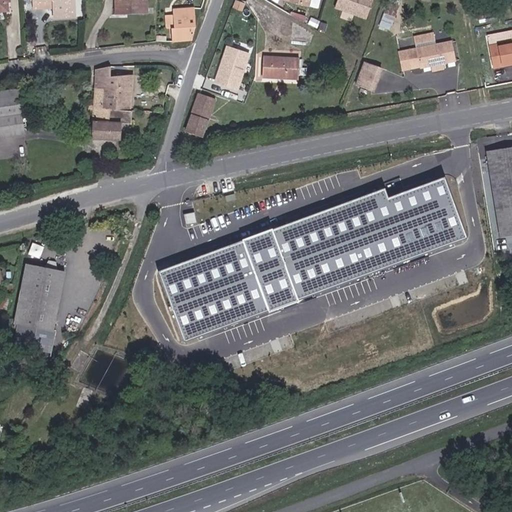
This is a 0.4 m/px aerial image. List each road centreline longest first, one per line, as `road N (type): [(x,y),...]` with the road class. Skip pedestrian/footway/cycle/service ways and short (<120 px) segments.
road 1 (residential): [(152,259),(142,290),(169,347),(190,356),(468,254),(475,237),(462,166),(453,161)]
road 2 (trunk): [(511,354),(68,511)]
road 3 (trunk): [(165,511),(511,385)]
road 4 (residential): [(453,161),(152,259)]
road 5 (residential): [(455,122),(179,179)]
road 6 (unclassified): [(302,511),(511,431)]
road 7 (residential): [(0,73),(201,55)]
road 8 (residential): [(166,182),(0,225)]
road 9 (unclassified): [(166,182),(201,55)]
